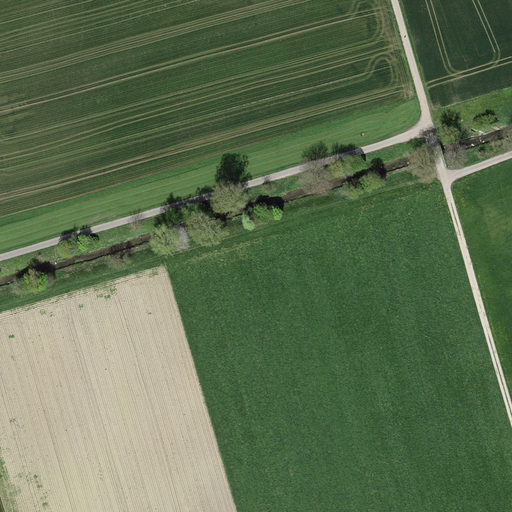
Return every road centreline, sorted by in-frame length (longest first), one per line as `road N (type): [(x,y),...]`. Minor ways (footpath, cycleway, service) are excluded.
road 1 (track): [(427,130),(0,257)]
road 2 (track): [(511,405),(445,178)]
road 3 (track): [(393,0),(427,130)]
